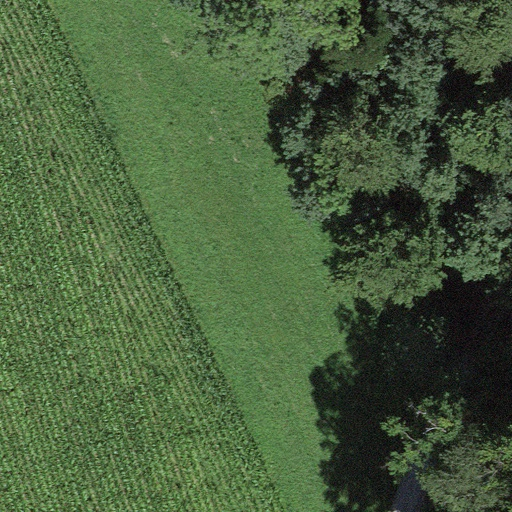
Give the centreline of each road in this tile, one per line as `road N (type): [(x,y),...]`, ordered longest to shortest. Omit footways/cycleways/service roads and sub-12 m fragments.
road 1 (track): [(461,335),(350,231),(227,0)]
road 2 (track): [(412,511),(461,335),(511,262)]
